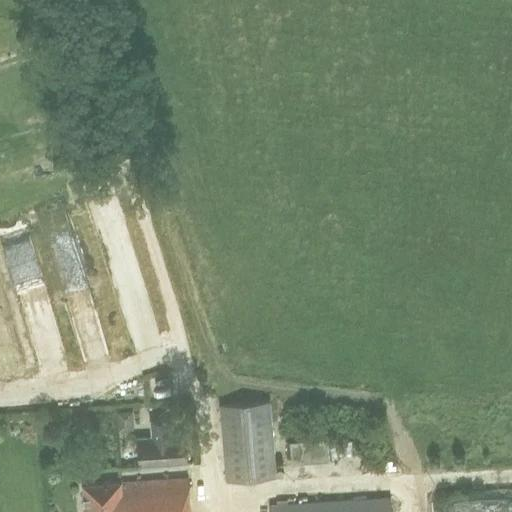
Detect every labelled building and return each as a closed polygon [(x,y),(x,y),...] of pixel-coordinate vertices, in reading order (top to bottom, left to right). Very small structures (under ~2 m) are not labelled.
[(84,206),(92,240),(123,233),(116,199),(84,206)] [(55,205),(33,211),(43,245),(64,239),(55,205)] [(130,252),(100,261),(105,279),(135,270),(130,252)] [(26,305),(35,351),(52,348),(43,301),(26,305)] [(227,479),(275,475),(269,400),(221,404),(227,479)] [(140,466),(187,462),(185,433),(172,434),(171,418),(151,420),(152,436),(138,437),(140,466)] [(120,480),(84,482),(85,511),(189,511),(187,478),(121,484),(120,480)] [(270,511),(391,511),(390,496),(270,503),(270,511)]
